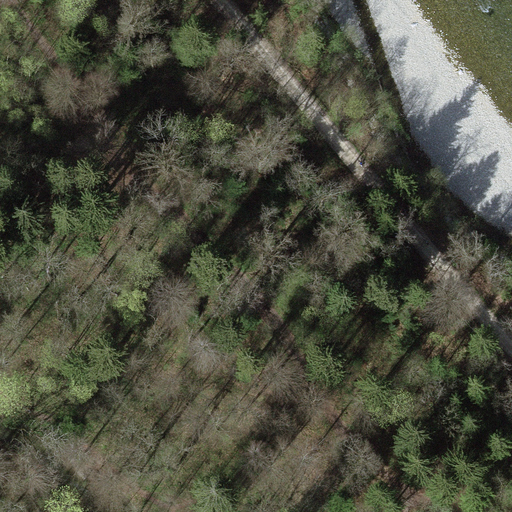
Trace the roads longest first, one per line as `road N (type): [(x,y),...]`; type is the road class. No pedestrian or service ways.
road 1 (unknown): [(399,492),(322,389),(69,92),(10,0)]
road 2 (track): [(511,350),(218,0)]
